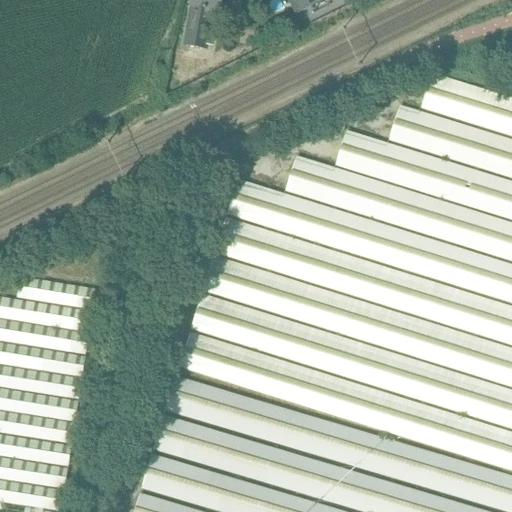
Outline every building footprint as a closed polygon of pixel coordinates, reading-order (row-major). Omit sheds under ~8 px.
[(192,0),(192,7),(193,7),(186,43),(206,47),(213,11),(221,12),(223,0),(192,0)] [(511,100),(432,76),(422,107),(511,134),(511,100)] [(389,139),(511,177),(511,138),(400,104),(389,139)] [(511,182),(348,132),(341,151),(511,202),(511,182)] [(511,210),(305,146),(297,170),(511,236),(511,210)] [(283,191),(511,261),(511,244),(289,176),(283,191)] [(511,265),(238,180),(227,216),(511,304),(511,265)] [(511,307),(227,218),(216,254),(511,346),(511,307)] [(511,349),(215,257),(204,292),(511,388),(511,349)] [(93,308),(95,292),(20,280),(18,296),(93,308)] [(511,390),(203,295),(192,330),(511,429),(511,390)] [(0,299),(0,316),(89,331),(92,315),(0,299)] [(0,322),(0,339),(86,353),(88,337),(0,322)] [(511,432),(193,335),(183,369),(511,470),(511,432)] [(0,345),(0,362),(82,375),(85,360),(0,345)] [(81,382),(0,368),(0,385),(79,398),(81,382)] [(167,410),(511,511),(511,478),(176,378),(167,410)] [(0,408),(75,420),(78,404),(0,391),(0,408)] [(0,430),(72,442),(74,426),(0,414),(0,430)] [(484,511),(164,418),(155,449),(369,511),(484,511)] [(0,437),(0,453),(69,464),(71,449),(0,437)] [(143,488),(224,511),(339,511),(152,456),(143,488)] [(0,477),(65,487),(68,471),(0,460),(0,477)] [(0,483),(0,500),(61,510),(64,494),(0,483)] [(196,511),(140,495),(135,511),(196,511)]
